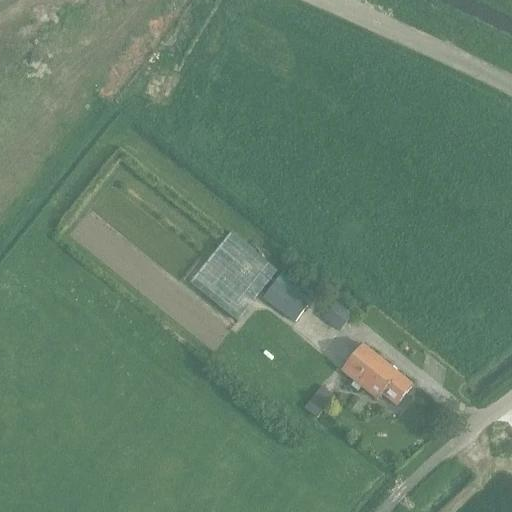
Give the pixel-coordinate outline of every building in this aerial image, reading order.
[(147,93),(162,97),(168,74),(153,70),(147,93)] [(190,283),(237,322),(278,271),(267,262),(274,255),(259,242),(252,250),(230,233),(190,283)] [(285,269),(263,298),(295,323),(317,293),(285,269)] [(336,303),(326,315),(342,328),(351,316),(336,303)] [(341,371),(377,400),(382,394),(397,406),(413,386),(362,345),(341,371)] [(304,409),(317,419),(334,397),(322,387),(304,409)]
